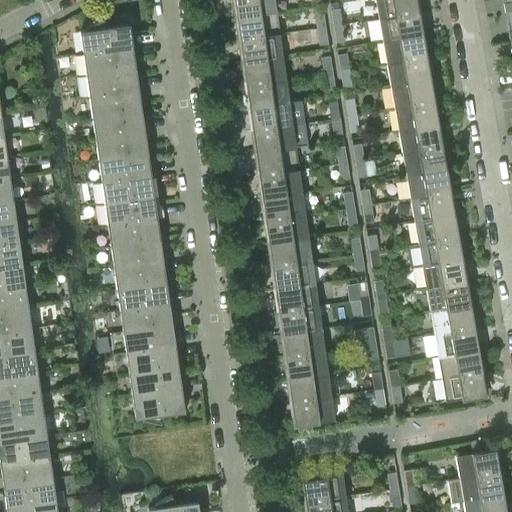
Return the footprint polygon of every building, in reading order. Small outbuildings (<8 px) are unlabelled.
[(274,0),(233,0),(236,16),(276,11),(274,0)] [(416,0),(374,0),(378,18),(418,11),(416,0)] [(511,0),(503,0),(506,17),(511,16),(511,0)] [(339,8),(330,9),(333,25),(342,24),(339,8)] [(313,11),(316,28),(325,26),(322,10),(313,11)] [(276,11),(236,16),(239,39),(279,33),(276,11)] [(418,11),(378,18),(382,40),(422,33),(418,11)] [(79,29),(82,52),(134,44),(132,32),(128,32),(127,23),(107,25),(103,17),(86,26),(87,28),(79,29)] [(342,24),(333,25),(335,42),(345,40),(342,24)] [(328,43),(325,26),(316,28),(316,30),(306,32),(308,44),(318,43),(319,44),(328,43)] [(279,33),(239,39),(242,62),(282,56),(279,33)] [(422,33),(382,40),(386,63),(426,55),(422,33)] [(134,44),(82,52),(85,73),(133,66),(132,57),(136,57),(134,44)] [(346,53),(337,54),(340,70),(349,69),(346,53)] [(320,57),(323,73),(332,72),(330,55),(320,57)] [(426,55),(386,63),(390,85),(430,78),(426,55)] [(282,56),(242,62),(245,84),(286,78),(282,56)] [(133,66),(85,73),(88,95),(140,87),(138,75),(135,75),(133,66)] [(349,69),(340,70),(342,87),(352,85),(349,69)] [(332,72),(323,73),(326,89),(335,88),(332,72)] [(289,101),(286,78),(245,84),(248,107),(289,101)] [(430,78),(390,85),(394,107),(434,100),(430,78)] [(140,87),(88,95),(91,116),(139,109),(138,100),(142,100),(140,87)] [(354,98),(345,99),(347,115),(356,114),(354,98)] [(304,122),(301,99),(289,101),(248,107),(252,129),(304,122)] [(337,100),(328,102),(330,118),(339,117),(337,100)] [(434,100),(394,107),(398,130),(438,123),(434,100)] [(139,109),(91,116),(95,137),(146,130),(145,117),(141,118),(139,109)] [(356,114),(347,115),(350,132),(359,130),(356,114)] [(339,117),(330,118),(333,134),(342,133),(339,117)] [(307,144),(304,122),(252,129),(255,152),(295,146),(307,144)] [(438,123),(398,130),(402,152),(442,145),(438,123)] [(146,130),(95,137),(98,159),(145,152),(144,143),(148,143),(146,130)] [(361,143),(352,144),(354,160),(363,159),(361,143)] [(344,145),(335,147),(337,163),(346,162),(344,145)] [(442,145),(402,152),(406,175),(446,168),(442,145)] [(299,169),(295,146),(255,152),(258,174),(299,169)] [(145,152),(98,159),(101,180),(152,173),(151,160),(147,161),(145,152)] [(7,156),(0,156),(0,178),(10,177),(7,156)] [(363,159),(354,160),(357,177),(366,175),(363,159)] [(346,162),(337,163),(340,179),(349,178),(346,162)] [(446,168),(406,175),(409,197),(450,190),(446,168)] [(299,169),(258,174),(261,197),(302,191),(299,169)] [(152,173),(101,180),(104,202),(152,195),(150,186),(154,185),(152,173)] [(10,177),(0,178),(0,200),(13,199),(10,177)] [(359,189),(361,206),(370,204),(368,188),(359,189)] [(342,192),(344,208),(354,207),(351,190),(342,192)] [(450,190),(409,197),(414,221),(454,214),(450,190)] [(302,191),(261,197),(265,219),(305,214),(302,191)] [(152,195),(104,202),(107,223),(159,216),(157,203),(153,203),(152,195)] [(13,199),(0,200),(0,222),(16,220),(13,199)] [(370,204),(361,206),(364,222),(373,220),(370,204)] [(354,207),(344,208),(347,224),(356,223),(354,207)] [(305,214),(265,219),(268,243),(308,237),(305,214)] [(454,214),(414,221),(417,243),(458,236),(454,214)] [(159,216),(107,223),(110,245),(158,238),(156,229),(160,228),(159,216)] [(16,220),(0,222),(0,244),(19,241),(16,220)] [(366,235),(369,251),(378,250),(375,234),(366,235)] [(358,236),(349,238),(352,254),(361,252),(358,236)] [(458,236),(417,243),(421,265),(462,258),(458,236)] [(308,237),(268,243),(271,265),(312,260),(308,237)] [(158,238),(110,245),(113,266),(165,259),(163,246),(159,247),(158,238)] [(19,241),(0,244),(0,266),(22,263),(19,241)] [(378,250),(369,251),(371,268),(380,266),(378,250)] [(361,252),(352,254),(354,270),(364,269),(361,252)] [(462,258),(421,265),(425,288),(465,281),(462,258)] [(165,259),(113,266),(116,287),(164,281),(162,272),(166,271),(165,259)] [(312,260),(271,265),(274,288),(315,282),(312,260)] [(22,263),(0,266),(0,287),(25,284),(22,263)] [(373,280),(376,296),(385,295),(382,279),(373,280)] [(164,281),(116,287),(119,309),(171,301),(169,289),(165,289),(164,281)] [(365,281),(356,282),(359,299),(368,297),(365,281)] [(465,281),(425,288),(429,310),(469,303),(465,281)] [(315,282),(274,288),(278,310),(318,305),(315,282)] [(25,284),(0,287),(0,310),(28,306),(25,284)] [(385,295),(376,296),(378,313),(387,311),(385,295)] [(368,297),(359,299),(361,315),(371,314),(368,297)] [(171,301),(119,309),(122,330),(170,323),(169,315),(172,314),(171,301)] [(469,303),(429,310),(433,333),(473,326),(469,303)] [(318,305),(278,310),(281,333),(321,327),(318,305)] [(28,306),(0,310),(0,331),(31,327),(28,306)] [(170,323),(122,330),(125,352),(177,344),(175,332),(171,332),(170,323)] [(380,325),(383,341),(392,340),(389,324),(380,325)] [(373,326),(363,328),(366,344),(375,342),(373,326)] [(473,326),(433,333),(437,355),(477,348),(473,326)] [(31,327),(0,331),(0,353),(34,349),(31,327)] [(321,327),(281,333),(284,356),(324,350),(321,327)] [(392,340),(383,341),(385,358),(395,356),(392,340)] [(375,342),(366,344),(369,360),(378,359),(375,342)] [(177,344),(125,352),(128,373),(176,366),(175,357),(179,357),(177,344)] [(477,348),(437,355),(441,378),(481,371),(477,348)] [(34,349),(0,353),(0,375),(37,370),(34,349)] [(324,350),(284,356),(287,378),(328,372),(324,350)] [(176,366),(128,373),(131,394),(183,387),(181,374),(177,375),(176,366)] [(387,370),(390,386),(399,385),(396,369),(387,370)] [(37,370),(0,375),(0,397),(40,391),(37,370)] [(370,372),(373,389),(382,387),(380,371),(370,372)] [(481,371),(441,378),(445,401),(485,394),(481,371)] [(328,372),(287,378),(290,401),(331,395),(328,372)] [(399,385),(390,386),(393,403),(402,401),(399,385)] [(183,387),(131,394),(134,417),(142,416),(142,418),(161,422),(162,413),(182,410),(181,400),(185,400),(183,387)] [(382,387),(373,389),(376,405),(385,404),(382,387)] [(40,391),(0,397),(0,419),(43,413),(40,391)] [(331,395),(290,401),(294,425),(334,419),(331,395)] [(43,413),(0,419),(0,440),(46,434),(43,413)] [(46,434),(0,440),(0,462),(49,456),(46,434)] [(454,453),(458,477),(499,470),(494,446),(454,453)] [(49,456),(0,462),(0,475),(3,475),(4,484),(52,477),(49,456)] [(403,470),(406,486),(415,485),(412,468),(403,470)] [(499,470),(458,477),(462,499),(502,492),(499,470)] [(301,477),(305,501),(345,495),(342,471),(301,477)] [(386,472),(389,489),(398,487),(395,471),(386,472)] [(52,477),(4,484),(6,493),(2,494),(4,506),(55,499),(52,477)] [(415,485),(406,486),(408,502),(417,501),(415,485)] [(398,487),(389,489),(392,505),(401,504),(398,487)] [(505,511),(502,492),(462,499),(464,511),(505,511)] [(147,507),(147,511),(200,511),(200,509),(196,509),(195,500),(175,503),(171,494),(154,503),(155,505),(147,507)] [(347,511),(345,495),(305,501),(306,511),(347,511)] [(57,511),(55,499),(4,506),(4,511),(57,511)]
